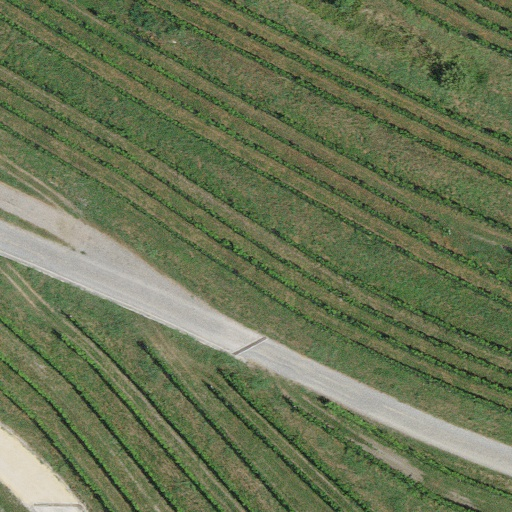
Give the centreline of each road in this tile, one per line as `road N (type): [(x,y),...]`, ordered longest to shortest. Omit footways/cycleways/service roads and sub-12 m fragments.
road 1 (track): [(511,467),(0,247)]
road 2 (track): [(161,310),(141,278),(0,200)]
